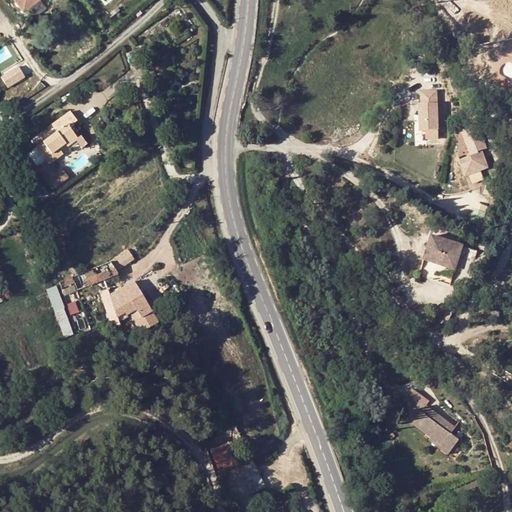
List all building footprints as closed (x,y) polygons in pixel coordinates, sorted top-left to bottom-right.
[(14,0),(23,12),(38,0),(14,0)] [(9,88),(27,77),(19,65),(1,76),(9,88)] [(420,116),(420,120),(417,121),(418,131),(423,131),(424,139),(436,138),(434,91),(418,91),(419,105),(416,105),(417,116),(420,116)] [(494,103),(492,113),(504,115),(505,106),(494,103)] [(52,189),(61,182),(55,173),(48,164),(63,154),(61,151),(76,140),(75,139),(77,138),(69,127),(77,121),(70,111),(41,133),(46,140),(36,147),(46,160),(36,167),(52,189)] [(485,147),(476,124),(461,130),(470,153),(458,157),(464,173),(486,164),(480,149),(485,147)] [(75,139),(76,140),(81,148),(86,143),(81,136),(77,138),(75,139)] [(61,168),(55,173),(61,182),(68,177),(61,168)] [(464,246),(432,236),(424,260),(456,270),(464,246)] [(64,295),(77,290),(98,282),(103,280),(118,274),(117,272),(134,259),(127,249),(110,261),(58,281),(64,295)] [(142,332),(159,324),(146,302),(140,292),(134,281),(109,295),(107,290),(100,293),(109,320),(117,317),(119,322),(127,316),(125,312),(134,307),(136,309),(130,313),(142,332)] [(57,284),(47,288),(64,337),(75,333),(57,284)] [(140,292),(146,302),(150,300),(144,289),(140,292)] [(75,300),(66,304),(70,314),(80,310),(75,300)] [(84,310),(71,315),(78,334),(90,330),(84,310)] [(440,324),(435,333),(439,336),(445,326),(440,324)] [(190,366),(200,363),(195,349),(166,358),(170,370),(189,363),(190,366)] [(413,389),(407,397),(423,410),(425,406),(430,401),(413,389)] [(455,428),(425,406),(423,410),(412,424),(431,437),(441,445),(439,448),(447,454),(459,440),(450,434),(455,428)] [(431,437),(428,441),(439,448),(441,445),(431,437)] [(211,439),(205,441),(207,448),(213,446),(211,439)] [(229,444),(212,450),(220,471),(237,465),(229,444)] [(259,474),(246,480),(253,493),(265,487),(259,474)]
